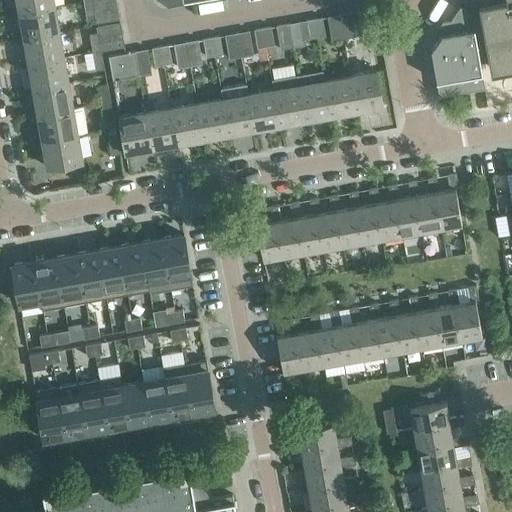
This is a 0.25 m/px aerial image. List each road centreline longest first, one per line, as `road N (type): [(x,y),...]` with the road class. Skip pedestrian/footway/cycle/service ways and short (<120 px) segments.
road 1 (residential): [(273,511),(211,187)]
road 2 (residential): [(423,146),(211,187)]
road 3 (residential): [(313,0),(151,29),(135,17),(132,0)]
road 4 (residential): [(211,187),(16,219)]
road 5 (residential): [(423,146),(405,40),(426,0)]
